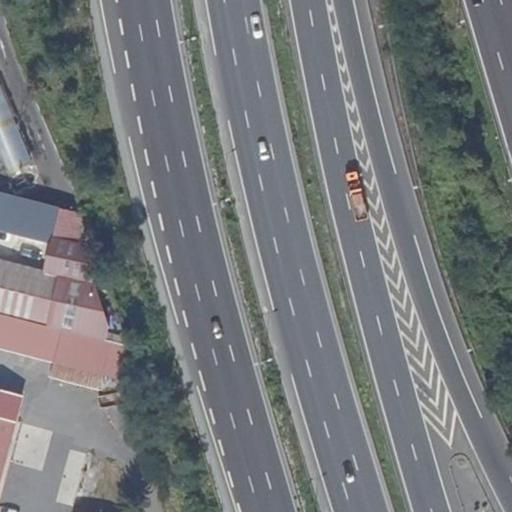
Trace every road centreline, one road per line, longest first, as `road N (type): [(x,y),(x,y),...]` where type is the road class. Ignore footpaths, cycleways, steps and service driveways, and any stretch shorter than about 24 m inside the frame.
road 1 (motorway): [(511,501),(430,315),(337,0)]
road 2 (motorway): [(234,0),(266,169),(361,511)]
road 3 (motorway): [(435,511),(375,309),(308,0)]
road 4 (motorway): [(143,0),(218,334),(269,511)]
